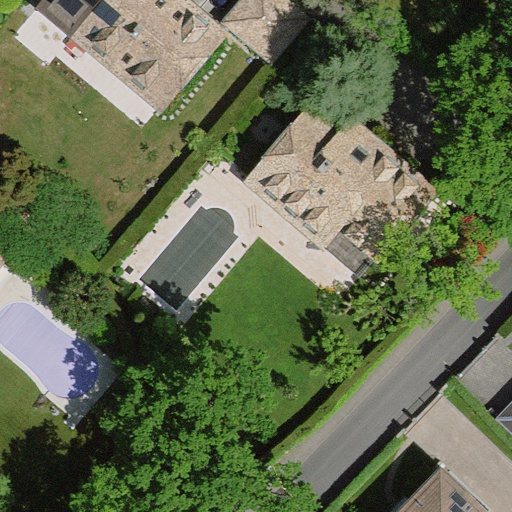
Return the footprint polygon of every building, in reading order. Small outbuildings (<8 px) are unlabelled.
[(219,40),(169,0),(107,0),(81,30),(167,103),(219,40)] [(282,0),(251,0),(230,25),(273,62),(307,21),(282,0)] [(311,119),(260,179),(329,239),(339,229),(376,260),(428,200),(351,133),(341,144),(311,119)] [(511,146),(500,136),(461,180),(509,220),(511,216),(511,146)] [(30,217),(0,191),(0,229),(12,239),(30,217)] [(511,406),(499,421),(511,433),(511,406)] [(477,511),(443,479),(411,511),(477,511)]
